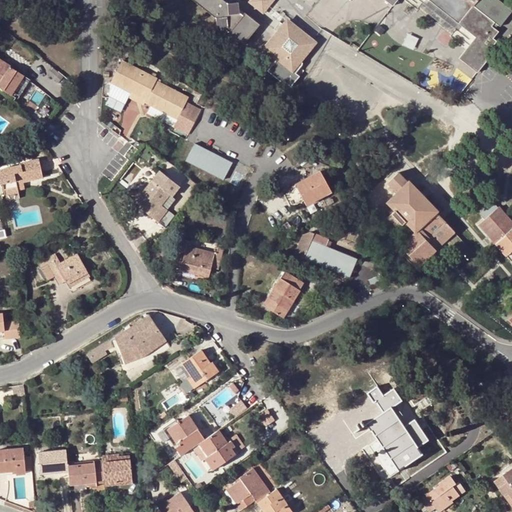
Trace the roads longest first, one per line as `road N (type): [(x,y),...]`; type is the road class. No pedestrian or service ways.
road 1 (residential): [(149,294),(291,336),(414,293),(511,354)]
road 2 (unknown): [(438,306),(449,378),(476,435),(376,509),(337,442),(350,426)]
road 3 (residential): [(94,0),(85,175),(149,294)]
road 4 (unknown): [(270,399),(227,319),(241,213),(280,156)]
road 5 (residential): [(0,373),(25,370),(149,294)]
